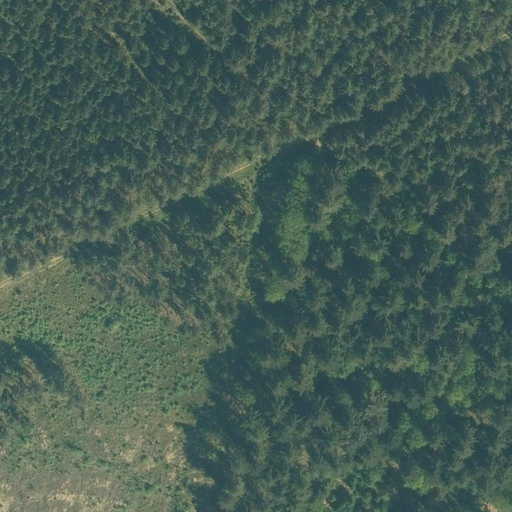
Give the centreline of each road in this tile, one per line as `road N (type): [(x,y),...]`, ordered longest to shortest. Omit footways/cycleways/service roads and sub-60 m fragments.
road 1 (track): [(511,30),(0,286)]
road 2 (track): [(172,0),(320,146),(511,237)]
